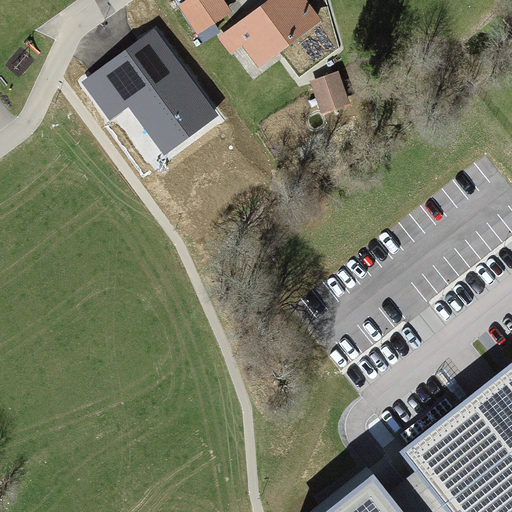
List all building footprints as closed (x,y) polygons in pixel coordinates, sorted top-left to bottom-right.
[(224,0),(195,0),(182,9),(201,36),(234,13),(224,0)] [(300,0),(270,0),(221,39),(233,54),(243,46),(258,66),(317,20),(300,0)] [(217,115),(154,29),(81,82),(109,120),(128,106),(164,154),(217,115)] [(342,73),(314,81),(323,114),(352,106),(342,73)] [(511,511),(511,368),(405,450),(454,511),(511,511)] [(392,511),(369,481),(328,511),(392,511)]
